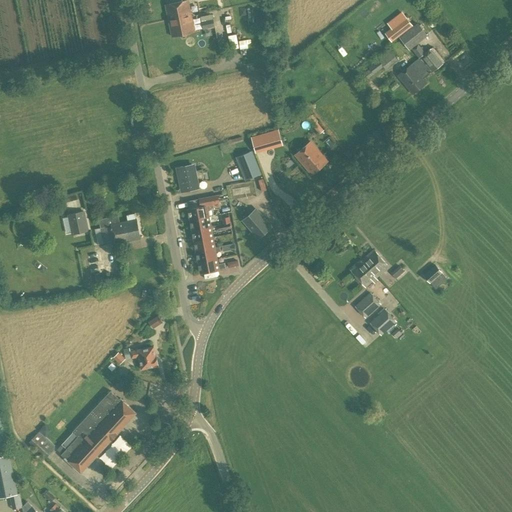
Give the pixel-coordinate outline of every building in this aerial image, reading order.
[(169,20),(190,16),(188,5),(186,0),(185,0),(165,4),(166,10),(169,20)] [(141,18),(151,16),(149,3),(139,4),(141,18)] [(190,16),(169,20),(172,36),(194,31),(190,16)] [(391,28),(384,33),(391,42),(412,26),(405,17),(391,28)] [(203,30),(215,27),(213,19),(201,21),(203,30)] [(409,51),(428,36),(417,23),(399,37),(409,51)] [(419,58),(431,73),(444,62),(432,48),(419,58)] [(393,64),(397,60),(389,50),(384,54),(393,64)] [(423,79),(431,73),(419,58),(398,76),(413,94),(426,83),(423,79)] [(368,66),(370,68),(374,73),(383,66),(377,59),(368,66)] [(85,116),(77,118),(76,110),(62,112),(64,121),(71,119),(73,127),(86,125),(85,116)] [(280,137),(278,129),(265,133),(267,141),(280,137)] [(113,131),(73,141),(80,171),(122,162),(120,153),(132,150),(131,142),(117,146),(113,131)] [(312,174),(327,161),(310,142),(295,155),(312,174)] [(261,173),(252,149),(236,156),(245,179),(261,173)] [(182,191),(198,187),(193,166),(178,169),(182,191)] [(64,197),(66,202),(77,199),(76,194),(64,197)] [(218,195),(199,198),(200,206),(187,209),(189,219),(209,215),(208,210),(214,209),(213,205),(220,203),(218,195)] [(271,227),(255,209),(242,220),(258,238),(271,227)] [(85,211),(67,215),(71,235),(89,231),(85,211)] [(209,215),(189,219),(191,230),(211,226),(209,215)] [(140,238),(136,220),(119,223),(111,224),(112,225),(101,227),(103,242),(104,243),(115,241),(115,243),(122,241),(140,238)] [(193,240),(214,237),(212,230),(216,229),(215,225),(211,226),(191,230),(193,240)] [(101,227),(95,228),(98,244),(104,243),(103,242),(101,227)] [(214,237),(193,240),(195,251),(216,247),(214,237)] [(197,262),(218,258),(216,252),(220,251),(219,247),(216,247),(195,251),(197,262)] [(376,274),(377,276),(388,267),(374,250),(363,259),(368,265),(367,265),(373,272),(374,271),(376,274)] [(120,265),(129,264),(128,253),(119,254),(120,265)] [(219,264),(218,258),(197,262),(199,273),(225,268),(224,263),(219,264)] [(365,286),(377,276),(376,274),(374,271),(373,272),(367,265),(368,265),(363,259),(351,270),(365,286)] [(404,271),(399,265),(395,269),(400,275),(404,271)] [(436,289),(447,279),(436,265),(424,276),(436,289)] [(154,300),(161,299),(158,288),(152,289),(154,300)] [(381,304),(370,292),(355,306),(366,318),(381,304)] [(381,334),(396,321),(386,310),(371,323),(381,334)] [(158,315),(148,322),(153,329),(163,322),(158,315)] [(397,329),(392,333),(397,338),(402,334),(397,329)] [(155,356),(153,347),(124,352),(125,359),(132,358),(139,356),(142,368),(158,365),(156,356),(155,356)] [(118,353),(113,358),(120,365),(125,360),(118,353)] [(122,401),(111,391),(73,432),(78,436),(67,449),(62,444),(57,450),(62,454),(67,459),(67,460),(80,472),(135,412),(123,401),(122,401)] [(40,430),(47,436),(53,429),(46,423),(40,430)] [(46,459),(55,448),(38,433),(29,443),(46,459)] [(0,455),(0,497),(17,494),(10,454),(0,455)] [(50,502),(55,497),(48,490),(43,496),(50,502)] [(23,511),(25,511),(32,506),(27,501),(22,507),(23,511)]
